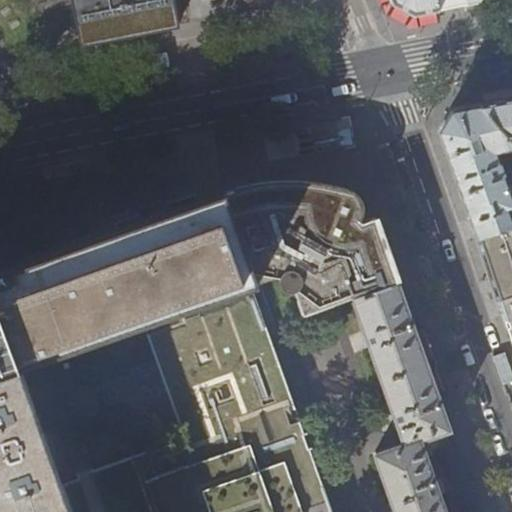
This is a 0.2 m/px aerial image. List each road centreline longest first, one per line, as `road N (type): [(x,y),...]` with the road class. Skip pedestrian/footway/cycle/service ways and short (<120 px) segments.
road 1 (secondary): [(0,147),(381,72)]
road 2 (tertiary): [(511,437),(381,72)]
road 3 (secondary): [(381,72),(511,46)]
